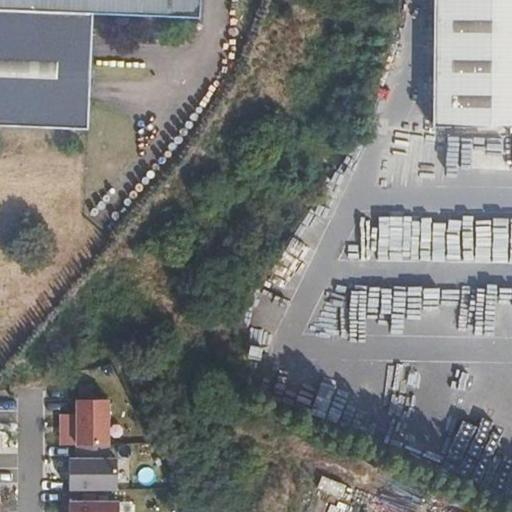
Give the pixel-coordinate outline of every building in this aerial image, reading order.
[(0,0),(0,123),(80,127),(85,11),(196,18),(196,0),(0,0)] [(511,0),(432,0),(431,128),(511,128),(511,0)] [(406,259),(406,215),(377,215),(378,259),(406,259)] [(451,217),(449,257),(490,259),(492,219),(451,217)] [(64,445),(78,445),(110,445),(110,400),(78,400),(78,415),(64,415),(64,445)] [(110,445),(78,445),(78,459),(70,459),(71,490),(118,490),(118,459),(110,459),(110,445)] [(119,511),(120,503),(71,503),(70,511),(119,511)]
